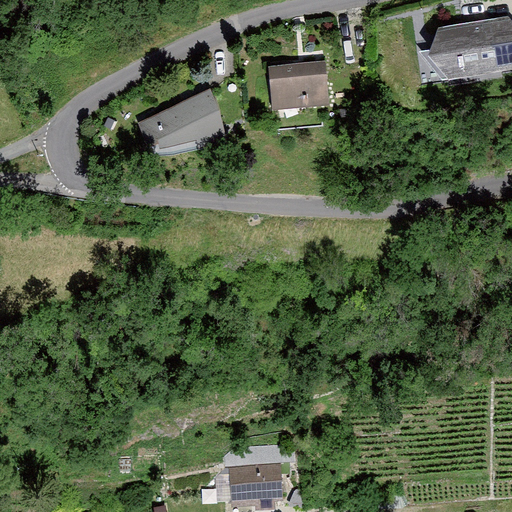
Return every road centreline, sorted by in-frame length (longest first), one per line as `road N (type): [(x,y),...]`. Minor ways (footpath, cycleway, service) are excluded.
road 1 (unclassified): [(89,186),(232,205),(385,210),(511,184)]
road 2 (unclassified): [(332,0),(242,22),(165,56),(93,94),(61,136)]
